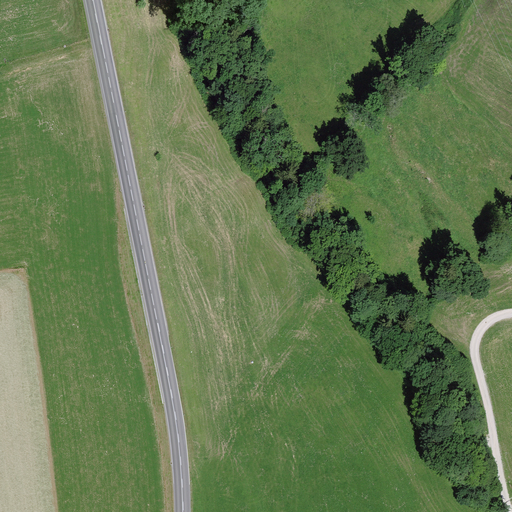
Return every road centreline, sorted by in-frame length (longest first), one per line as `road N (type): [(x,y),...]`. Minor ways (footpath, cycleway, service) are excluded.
road 1 (secondary): [(93,0),(171,393),(183,511)]
road 2 (track): [(508,511),(474,351),(482,325),(511,314)]
